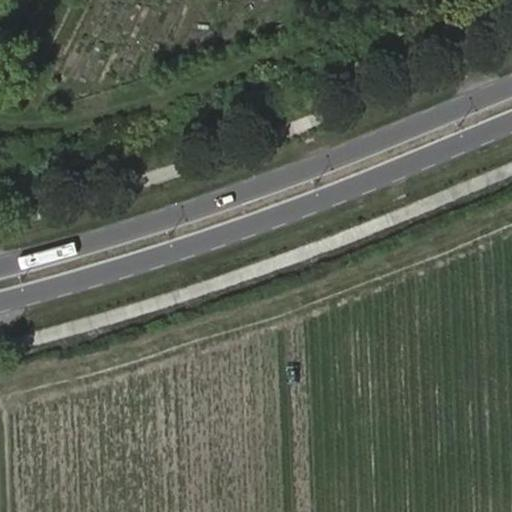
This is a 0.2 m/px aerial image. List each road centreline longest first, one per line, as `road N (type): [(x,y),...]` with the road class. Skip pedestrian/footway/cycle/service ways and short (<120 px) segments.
road 1 (secondary): [(511,86),(147,226),(0,269)]
road 2 (track): [(0,398),(274,315),(511,218)]
road 3 (secondary): [(0,302),(256,223),(511,122)]
